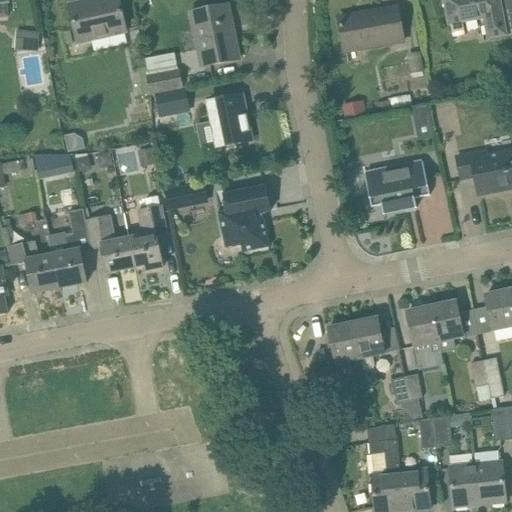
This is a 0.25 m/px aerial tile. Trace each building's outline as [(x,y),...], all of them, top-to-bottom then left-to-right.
[(101,0),(102,2),(71,9),(78,42),(126,32),(119,0),(101,0)] [(444,0),(449,25),(484,18),(488,39),(507,36),(500,0),(444,0)] [(511,0),(502,0),(509,33),(511,32),(511,0)] [(228,5),(191,12),(202,66),(240,59),(228,5)] [(398,7),(339,18),(345,51),(405,41),(398,7)] [(39,52),(40,31),(16,30),(15,51),(39,52)] [(161,92),(175,89),(182,88),(179,70),(140,78),(144,95),(161,92)] [(185,89),(156,95),(160,115),(189,109),(185,89)] [(246,112),(243,95),(209,103),(218,147),(252,139),(248,119),(245,119),(244,113),(246,112)] [(376,110),(391,108),(390,100),(375,103),(376,110)] [(456,130),(451,105),(435,108),(440,133),(456,130)] [(415,109),(410,122),(428,128),(432,114),(415,109)] [(152,148),(139,151),(143,166),(156,163),(152,148)] [(35,156),(37,176),(73,172),(70,152),(35,156)] [(472,154),(458,157),(462,180),(476,177),(480,195),(511,188),(511,152),(473,160),(472,154)] [(79,173),(92,170),(89,156),(76,159),(79,173)] [(33,158),(27,160),(30,174),(36,172),(33,158)] [(384,174),(366,178),(370,199),(380,197),(384,215),(422,207),(420,198),(430,196),(429,187),(423,162),(383,170),(384,174)] [(271,211),(265,186),(224,195),(229,219),(221,221),(227,247),(242,244),(244,252),(269,246),(264,221),(256,223),(255,215),(271,211)] [(166,191),(169,210),(183,208),(180,188),(166,191)] [(157,196),(145,199),(147,208),(159,205),(157,196)] [(143,236),(129,239),(135,268),(144,266),(145,271),(163,267),(158,236),(168,234),(163,207),(139,212),(143,236)] [(88,208),(84,209),(92,249),(103,247),(108,273),(135,268),(129,239),(115,241),(110,217),(91,221),(88,208)] [(54,255),(61,288),(87,283),(81,251),(92,249),(84,209),(69,212),(73,233),(51,237),(54,255)] [(46,219),(44,210),(18,216),(20,224),(46,219)] [(61,288),(54,255),(39,258),(36,242),(18,245),(12,247),(10,240),(16,238),(12,227),(4,229),(14,266),(27,263),(33,294),(61,288)] [(7,250),(0,250),(0,263),(8,262),(7,250)] [(0,265),(0,315),(8,313),(5,297),(9,296),(2,266),(0,265)] [(511,326),(511,302),(509,291),(486,295),(488,307),(486,307),(486,308),(488,308),(492,331),(511,326)] [(431,307),(441,353),(457,350),(454,339),(464,337),(459,314),(461,313),(459,313),(456,302),(431,307)] [(441,353),(431,307),(408,312),(410,323),(408,324),(408,325),(410,324),(415,347),(429,344),(431,355),(441,353)] [(353,323),(363,371),(375,369),(372,355),(385,353),(380,330),(383,330),(382,329),(380,330),(378,318),(353,323)] [(363,371),(353,323),(329,328),(331,340),(329,340),(329,341),(332,340),(336,361),(334,362),(334,363),(351,360),(353,373),(363,371)] [(159,361),(163,382),(188,377),(184,356),(159,361)] [(497,358),(484,361),(489,385),(492,399),(505,397),(497,358)] [(489,385),(484,361),(471,364),(476,387),(489,385)] [(109,370),(117,412),(136,408),(128,366),(109,370)] [(136,366),(129,368),(131,378),(138,377),(136,366)] [(92,373),(100,415),(117,412),(109,370),(92,373)] [(74,377),(82,419),(100,415),(92,373),(74,377)] [(418,374),(405,377),(415,422),(420,421),(424,420),(419,399),(423,398),(418,374)] [(63,422),(82,419),(74,377),(55,381),(63,422)] [(163,382),(167,402),(192,397),(188,377),(163,382)] [(405,424),(415,422),(405,377),(392,380),(397,404),(401,403),(405,424)] [(0,388),(8,429),(27,425),(19,384),(0,388)] [(342,392),(342,391),(327,394),(332,417),(345,414),(341,392),(342,392)] [(141,395),(143,407),(150,405),(148,394),(141,395)] [(167,402),(171,422),(196,417),(192,397),(167,402)] [(150,405),(143,407),(145,418),(152,416),(150,405)] [(494,442),(511,440),(509,407),(491,410),(494,442)] [(450,416),(435,419),(438,448),(453,446),(450,416)] [(171,422),(174,442),(200,437),(196,417),(171,422)] [(438,448),(435,419),(424,420),(420,421),(423,449),(438,448)] [(132,425),(120,427),(122,434),(133,431),(132,425)] [(376,511),(404,511),(401,473),(400,473),(395,425),(368,429),(370,455),(385,453),(388,474),(373,475),(376,511)] [(122,434),(120,427),(109,429),(111,436),(122,434)] [(96,432),(85,434),(86,441),(98,438),(96,432)] [(75,443),(86,441),(85,434),(74,436),(75,443)] [(151,447),(158,445),(156,434),(149,435),(151,447)] [(204,457),(200,437),(174,442),(178,462),(204,457)] [(158,445),(151,447),(153,458),(160,457),(158,445)] [(12,448),(13,455),(24,453),(23,446),(12,448)] [(0,451),(2,457),(13,455),(12,448),(0,451)] [(208,477),(204,457),(178,462),(182,482),(208,477)] [(476,465),(480,504),(506,502),(502,463),(476,465)] [(480,504),(476,465),(451,468),(454,507),(480,504)] [(426,470),(401,473),(404,511),(406,511),(431,510),(426,470)] [(157,475),(159,487),(166,485),(163,474),(157,475)] [(212,498),(208,477),(182,482),(187,503),(212,498)] [(168,497),(166,485),(159,487),(161,498),(168,497)]
